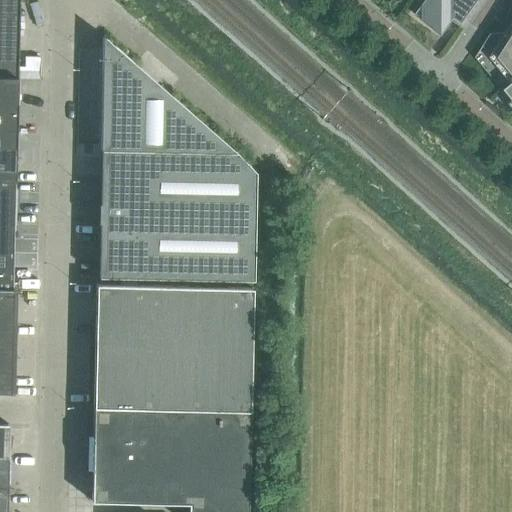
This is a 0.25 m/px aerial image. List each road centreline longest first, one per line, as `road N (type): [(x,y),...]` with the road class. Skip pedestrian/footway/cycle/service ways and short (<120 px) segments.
road 1 (unclassified): [(49,407),(57,0)]
road 2 (unclassified): [(262,151),(89,0)]
road 3 (residential): [(346,0),(438,81),(498,0)]
